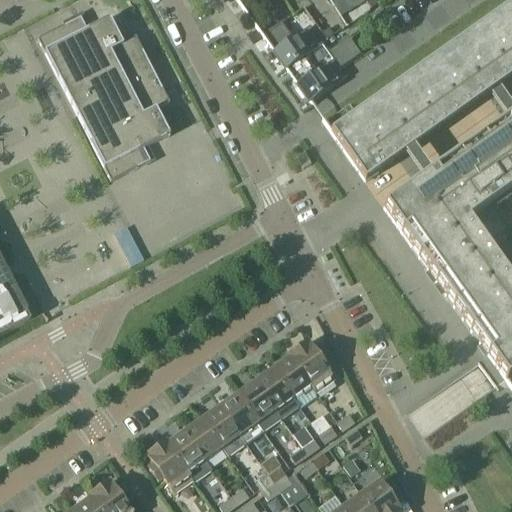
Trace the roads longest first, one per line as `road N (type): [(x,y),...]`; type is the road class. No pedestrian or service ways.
road 1 (residential): [(310,280),(0,495)]
road 2 (residential): [(0,415),(102,355),(122,306),(280,221)]
road 3 (residential): [(310,280),(425,511)]
road 4 (residential): [(168,0),(280,221)]
road 5 (unknown): [(177,0),(210,22),(303,121)]
